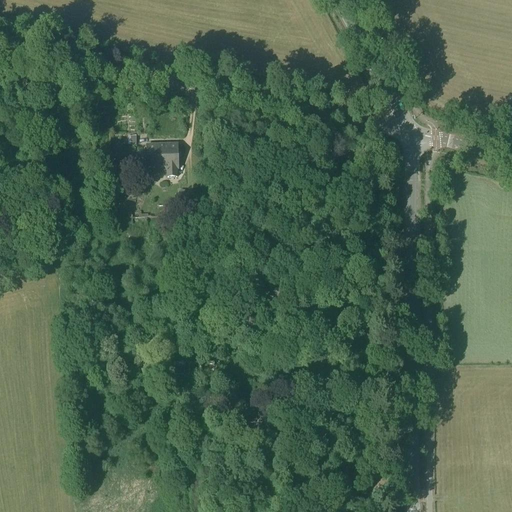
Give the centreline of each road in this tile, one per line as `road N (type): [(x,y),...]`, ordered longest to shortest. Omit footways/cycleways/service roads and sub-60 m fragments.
road 1 (track): [(373,511),(232,392),(228,361),(411,200)]
road 2 (unclassified): [(410,133),(0,46)]
road 3 (secondary): [(413,511),(410,133)]
road 4 (primary): [(410,133),(337,0)]
